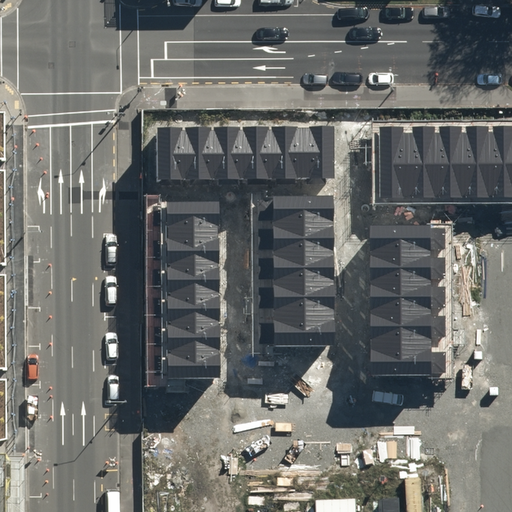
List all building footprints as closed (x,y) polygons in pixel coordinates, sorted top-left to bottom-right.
[(331,128),(158,129),(159,179),(331,178),(331,128)] [(511,128),(381,129),(382,198),(511,197),(511,128)] [(332,196),(259,197),(259,218),(273,218),(273,228),(259,228),(259,248),(273,248),(273,256),(260,256),(260,277),(274,277),(274,286),(260,286),(260,306),(274,306),(274,322),(261,322),(261,342),(333,341),(332,196)] [(218,202),(168,203),(169,377),(219,377),(218,202)] [(511,213),(492,214),(493,356),(511,355),(511,213)] [(445,248),(445,227),(372,227),(373,372),(445,372),(445,352),(432,352),(432,336),(445,336),(445,316),(432,316),(432,307),(445,307),(445,286),(432,286),(432,278),(445,278),(445,258),(431,258),(431,248),(445,248)] [(388,441),(429,440),(429,411),(387,412),(388,441)] [(215,511),(215,418),(171,418),(172,511),(215,511)] [(511,511),(511,438),(495,439),(495,511),(511,511)] [(440,511),(440,440),(429,440),(388,441),(379,441),(380,511),(440,511)] [(276,461),(276,511),(317,511),(317,461),(276,461)]
